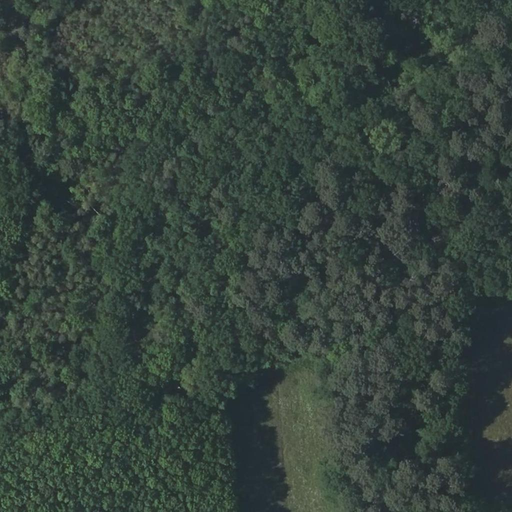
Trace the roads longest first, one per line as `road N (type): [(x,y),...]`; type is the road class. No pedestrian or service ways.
road 1 (track): [(0,379),(511,277)]
road 2 (track): [(0,308),(33,217),(34,25),(43,0)]
